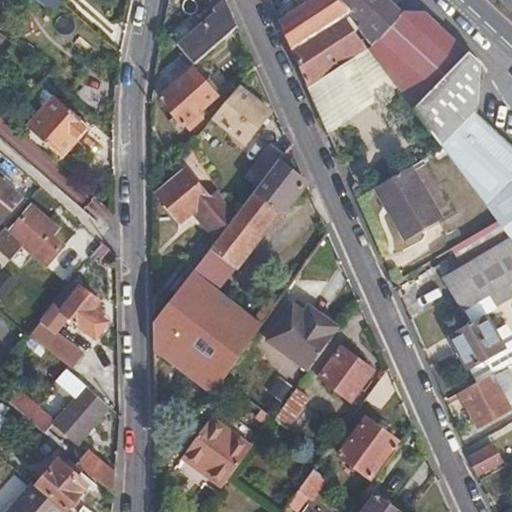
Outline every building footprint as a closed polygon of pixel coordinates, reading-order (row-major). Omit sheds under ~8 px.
[(63,3),(59,0),(35,0),(53,15),(63,3)] [(216,13),(178,46),(194,65),(238,27),(225,0),(224,0),(213,9),(216,13)] [(289,0),(275,14),(292,51),(344,17),(351,12),(338,0),(289,0)] [(363,0),(338,0),(351,12),(353,11),(363,0)] [(405,14),(390,0),(363,0),(353,11),(362,24),(361,26),(375,44),(405,14)] [(424,13),(405,14),(370,51),(398,89),(414,110),(469,53),(424,13)] [(368,49),(344,17),(292,51),(308,89),(368,49)] [(370,51),(368,49),(308,89),(328,133),(398,89),(370,51)] [(482,64),(469,53),(414,110),(443,149),(498,222),(511,240),(511,146),(477,113),(479,111),(482,64)] [(194,68),(159,99),(184,127),(219,96),(194,68)] [(239,86),(212,119),(246,146),(273,113),(239,86)] [(52,96),(26,125),(64,158),(90,130),(52,96)] [(210,250),(237,270),(261,239),(259,238),(280,211),(284,215),(307,185),(278,162),(235,218),(220,238),(216,242),(210,250)] [(413,166),(374,189),(406,242),(444,219),(413,166)] [(235,218),(216,187),(209,194),(187,168),(156,194),(181,223),(192,215),(197,211),(220,238),(235,218)] [(0,178),(0,222),(2,224),(23,198),(0,178)] [(9,234),(10,235),(23,245),(47,266),(64,246),(52,235),(58,228),(33,206),(9,234)] [(192,215),(216,242),(220,238),(197,211),(192,215)] [(511,240),(498,222),(452,249),(463,266),(442,278),(462,311),(489,294),(497,308),(511,299),(511,240)] [(23,245),(10,235),(2,245),(14,255),(23,245)] [(194,271),(220,292),(237,270),(210,250),(194,271)] [(3,271),(0,274),(0,299),(1,301),(17,283),(3,271)] [(213,395),(222,381),(263,325),(220,292),(194,271),(154,323),(154,348),(213,395)] [(66,287),(29,335),(73,368),(85,353),(59,333),(69,320),(96,340),(111,321),(101,313),(103,311),(98,308),(102,302),(79,285),(74,292),(66,287)] [(267,341),(308,371),(332,339),(340,328),(309,306),(304,312),(294,305),(267,341)] [(476,384),(492,374),(511,363),(511,326),(505,331),(493,310),(450,336),(476,384)] [(332,339),(308,371),(352,403),(375,371),(332,339)] [(35,425),(46,435),(56,423),(80,444),(111,408),(39,345),(34,352),(46,362),(41,368),(76,397),(56,422),(19,390),(8,402),(19,411),(35,425)] [(476,384),(459,393),(479,430),(511,411),(511,409),(492,374),(476,384)] [(297,388),(274,421),(288,430),(311,398),(297,388)] [(0,404),(0,433),(9,421),(1,416),(6,408),(0,404)] [(256,417),(267,426),(274,418),(261,410),(256,417)] [(35,425),(19,411),(14,417),(30,430),(35,425)] [(229,479),(252,447),(212,417),(182,459),(222,488),(229,479)] [(366,418),(338,456),(371,480),(399,442),(366,418)] [(493,446),(471,457),(474,466),(478,474),(479,476),(503,463),(493,446)] [(78,463),(114,495),(115,473),(89,450),(78,463)] [(34,486),(64,511),(66,511),(83,493),(90,484),(77,474),(79,471),(60,455),(34,486)] [(298,492),(309,499),(313,502),(329,480),(314,470),(298,492)] [(64,511),(34,486),(31,483),(6,511),(64,511)] [(298,492),(288,506),(296,511),(299,511),(309,499),(298,492)] [(399,511),(377,494),(362,511),(399,511)]
